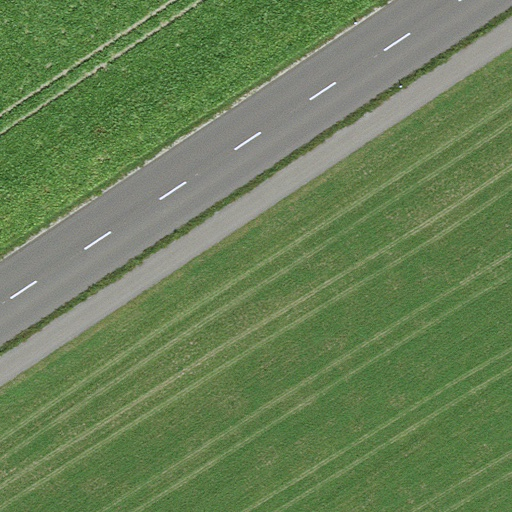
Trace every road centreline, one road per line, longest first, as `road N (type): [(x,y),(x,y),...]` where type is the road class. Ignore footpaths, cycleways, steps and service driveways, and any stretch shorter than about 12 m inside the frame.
road 1 (track): [(0,368),(511,33)]
road 2 (tertiary): [(0,305),(459,0)]
